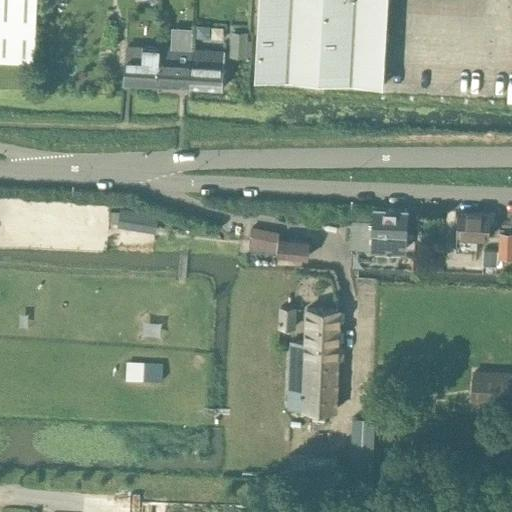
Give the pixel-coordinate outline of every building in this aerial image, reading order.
[(0,0),(0,62),(34,64),(37,0),(0,0)] [(397,32),(387,22),(388,0),(258,0),(254,78),(384,84),(386,41),(397,32)] [(230,55),(244,56),(246,39),(246,32),(232,31),(230,55)] [(158,82),(189,84),(191,51),(170,50),(171,45),(160,44),(160,47),(158,82)] [(158,82),(160,47),(128,45),(127,58),(126,58),(125,80),(158,82)] [(221,86),(223,55),(223,50),(191,48),(191,51),(189,84),(221,86)] [(374,207),(374,209),(372,230),(373,231),(372,248),(404,250),(405,232),(406,233),(407,209),(374,207)] [(156,216),(120,211),(120,212),(111,211),(109,223),(118,224),(118,226),(154,231),(156,216)] [(495,213),(458,211),(456,250),(477,251),(478,234),(489,234),(490,225),(494,225),(495,213)] [(251,227),(250,241),(276,246),(277,232),(251,227)] [(511,233),(500,233),(499,258),(511,257),(511,233)] [(277,253),(309,257),(310,240),(279,237),(277,253)] [(352,258),(351,270),(363,270),(363,262),(363,259),(352,258)] [(294,308),(281,307),(280,327),(294,327),(294,308)] [(288,408),(335,410),(340,310),(307,308),(306,341),(291,341),(288,408)] [(142,364),(142,380),(161,381),(162,365),(142,364)] [(468,401),(477,402),(509,404),(511,370),(479,369),(470,368),(468,401)] [(354,462),(373,463),(376,428),(357,426),(354,462)] [(285,474),(332,476),(333,458),(286,456),(285,474)]
